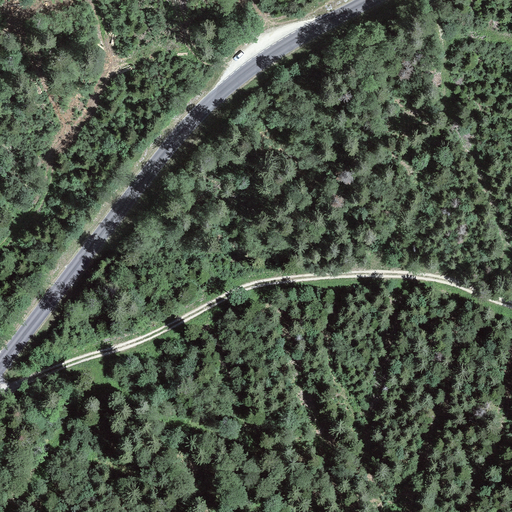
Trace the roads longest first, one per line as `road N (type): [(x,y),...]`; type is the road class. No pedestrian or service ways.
road 1 (track): [(0,387),(139,340),(259,283),(389,273),(434,277),(511,305)]
road 2 (tertiary): [(0,366),(208,103),(272,54),(369,0)]
road 3 (track): [(432,0),(451,113),(489,184),(511,257)]
